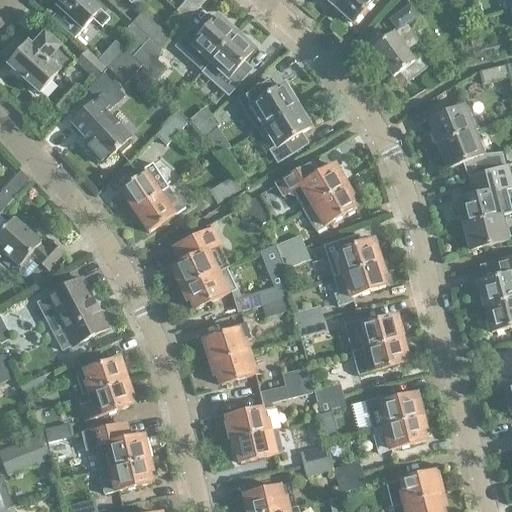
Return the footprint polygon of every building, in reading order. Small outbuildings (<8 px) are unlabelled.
[(103,30),(111,21),(88,0),(66,0),(58,9),(83,32),(93,21),(103,30)] [(188,23),(206,4),(201,0),(189,0),(177,13),(188,23)] [(324,0),(336,10),(345,0),(324,0)] [(345,0),(336,10),(354,27),(379,0),(345,0)] [(395,80),(400,77),(407,87),(429,71),(420,58),(414,62),(400,44),(413,34),(408,27),(421,18),(411,5),(389,22),(398,35),(374,53),(395,80)] [(142,15),(133,25),(150,41),(153,43),(162,32),(142,15)] [(192,48),(205,60),(200,65),(205,70),(236,36),(218,20),(192,48)] [(150,41),(133,25),(124,35),(135,46),(128,54),(133,59),(150,41)] [(64,78),(77,63),(47,36),(35,49),(30,45),(10,67),(41,95),(60,74),(64,78)] [(236,36),(205,70),(213,77),(210,81),(220,90),(254,52),(236,36)] [(150,41),(133,59),(148,73),(158,63),(165,54),(153,43),(150,41)] [(487,59),(509,53),(506,41),(484,46),(487,59)] [(126,87),(137,74),(143,79),(148,73),(133,59),(128,54),(125,52),(108,70),(126,87)] [(96,82),(107,70),(88,53),(76,65),(96,82)] [(158,63),(148,73),(143,79),(152,87),(167,71),(158,63)] [(506,67),(480,74),(484,87),(510,80),(506,67)] [(250,108),(259,122),(253,126),(258,133),(296,109),(283,88),(250,108)] [(73,126),(90,145),(116,122),(109,115),(117,107),(106,95),(73,126)] [(197,131),(212,118),(205,109),(190,122),(197,131)] [(296,109),(258,133),(263,142),(269,139),(276,150),(271,154),(277,164),(306,146),(300,136),(309,130),(296,109)] [(429,124),(438,148),(474,134),(473,132),(477,129),(473,120),(468,120),(464,110),(429,124)] [(167,149),(187,127),(176,116),(155,138),(167,149)] [(205,141),(221,128),(212,118),(197,131),(205,141)] [(116,122),(90,145),(91,146),(87,150),(103,168),(119,154),(121,157),(131,148),(128,145),(132,141),(116,122)] [(474,134),(438,148),(448,173),(465,166),(484,158),(482,155),(486,153),(482,144),(478,145),(474,134)] [(511,152),(500,156),(504,170),(511,167),(511,152)] [(484,158),(465,166),(471,182),(475,200),(495,194),(501,220),(511,216),(511,212),(507,193),(511,192),(511,189),(510,181),(506,182),(504,170),(500,156),(484,158)] [(120,193),(135,215),(161,196),(170,190),(153,166),(144,172),(146,176),(120,193)] [(335,169),(314,181),(308,169),(276,188),(284,201),(293,195),(305,215),(345,191),(348,189),(346,186),(347,183),(343,177),(340,177),(335,169)] [(218,206),(242,191),(235,179),(210,194),(218,206)] [(0,216),(17,198),(8,190),(0,198),(0,216)] [(345,191),(305,215),(317,235),(357,211),(345,191)] [(495,194),(475,200),(458,204),(461,216),(459,218),(461,225),(464,227),(464,229),(501,220),(495,194)] [(161,196),(135,215),(149,236),(186,211),(176,197),(166,204),(161,196)] [(267,210),(260,198),(238,212),(252,233),(269,223),(267,210)] [(501,220),(464,229),(471,254),(508,245),(501,220)] [(47,275),(63,257),(53,247),(46,255),(40,250),(42,247),(14,222),(0,237),(0,251),(21,270),(33,257),(39,262),(36,265),(47,275)] [(301,238),(275,248),(260,255),(271,283),(281,279),(279,275),(285,272),(310,262),(301,238)] [(339,254),(347,277),(381,266),(374,243),(339,254)] [(185,258),(188,264),(173,272),(184,293),(186,292),(216,278),(207,258),(213,255),(209,247),(185,258)] [(511,261),(497,265),(500,280),(479,286),(485,311),(511,304),(511,261)] [(381,266),(347,277),(334,281),(339,296),(335,297),(339,308),(344,307),(344,308),(354,304),(353,300),(387,289),(379,267),(381,266)] [(216,278),(186,292),(197,314),(230,298),(219,276),(216,278)] [(62,292),(37,306),(46,322),(55,317),(62,331),(61,332),(70,351),(73,349),(73,350),(109,332),(99,313),(98,313),(93,304),(94,303),(82,281),(62,292)] [(262,309),(288,301),(284,288),(258,296),(262,309)] [(266,321),(291,313),(288,301),(262,309),(266,321)] [(511,304),(485,311),(492,336),(511,330),(511,304)] [(298,329),(323,322),(320,309),(294,317),(298,329)] [(362,328),(368,351),(368,352),(400,344),(403,343),(397,320),(362,328)] [(301,341),(327,334),(323,322),(298,329),(301,341)] [(205,344),(212,367),(246,357),(243,346),(251,343),(246,326),(232,330),(234,335),(205,344)] [(400,344),(368,352),(368,351),(353,355),(359,379),(406,367),(400,344)] [(246,357),(212,367),(212,368),(215,367),(222,389),(256,379),(249,356),(246,357)] [(0,374),(9,370),(2,358),(0,358),(0,374)] [(120,363),(86,374),(76,377),(84,400),(125,387),(128,386),(120,363)] [(511,365),(500,369),(507,394),(511,392),(511,365)] [(0,387),(14,381),(9,370),(0,374),(0,387)] [(227,420),(233,444),(278,433),(273,406),(313,396),(307,372),(282,378),(285,389),(258,396),(262,412),(227,420)] [(26,402),(50,390),(45,378),(20,390),(26,402)] [(125,387),(84,400),(79,402),(87,425),(133,410),(125,387)] [(317,406),(343,400),(340,387),(314,393),(317,406)] [(417,397),(383,406),(382,401),(365,405),(372,433),(388,429),(423,421),(417,397)] [(321,419),(346,411),(343,400),(317,406),(321,419)] [(423,421),(388,429),(388,430),(385,430),(388,440),(376,443),(379,456),(391,453),(426,445),(420,422),(423,421)] [(49,458),(76,451),(70,426),(38,433),(39,437),(0,453),(0,457),(9,479),(50,462),(49,458)] [(145,440),(118,446),(115,430),(84,438),(88,454),(98,452),(103,475),(115,472),(148,464),(151,464),(145,440)] [(278,433),(233,444),(235,444),(241,467),(284,457),(278,433)] [(303,469),(329,463),(326,449),(300,456),(303,469)] [(306,480),(332,474),(329,463),(303,469),(306,480)] [(153,488),(148,464),(115,472),(103,475),(100,476),(106,499),(153,488)] [(337,484),(363,477),(360,464),(334,471),(337,484)] [(437,475),(402,484),(387,488),(393,511),(408,508),(441,499),(443,498),(437,475)] [(340,496),(366,489),(363,477),(337,484),(340,496)] [(292,511),(296,511),(290,488),(245,499),(248,511),(292,511)] [(444,511),(441,499),(408,508),(393,511),(444,511)] [(0,511),(10,511),(14,511),(14,510),(9,511),(4,511),(0,500),(0,511)] [(69,511),(97,511),(96,502),(69,508),(69,511)]
